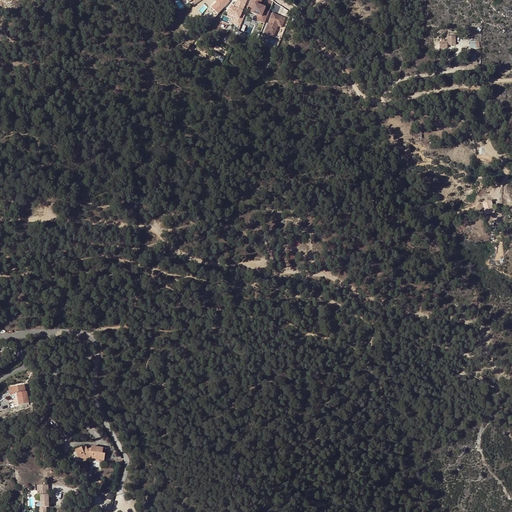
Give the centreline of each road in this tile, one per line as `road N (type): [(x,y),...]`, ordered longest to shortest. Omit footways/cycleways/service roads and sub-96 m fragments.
road 1 (track): [(511,377),(491,363),(469,320),(368,297),(321,272),(191,256),(133,224),(0,218)]
road 2 (track): [(274,0),(292,9),(371,101),(511,79)]
road 3 (residential): [(117,511),(125,466),(96,409),(92,342),(65,331),(0,335)]
